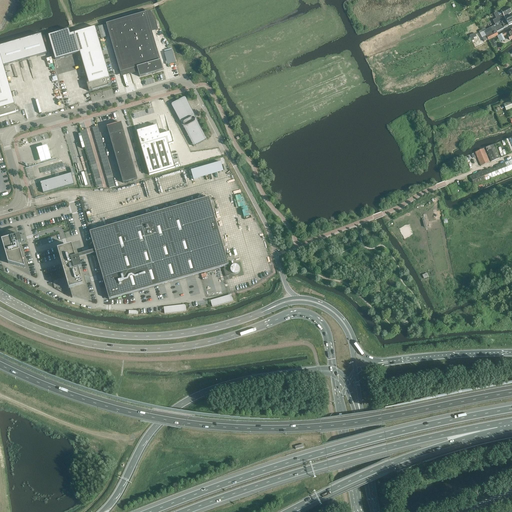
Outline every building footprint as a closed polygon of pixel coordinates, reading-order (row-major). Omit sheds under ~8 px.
[(498,5),(494,7),(496,12),(497,12),(499,11),(498,8),(506,3),(504,0),(499,0),(496,2),(498,5)] [(500,17),(493,21),(495,25),(505,19),(510,17),(508,14),(511,13),(508,7),(501,11),(498,13),(500,17)] [(146,13),(107,24),(120,72),(137,67),(138,72),(140,77),(163,70),(152,31),(146,13)] [(486,36),(482,38),(484,42),(485,43),(489,41),(488,40),(496,36),(498,35),(496,32),(511,24),(511,16),(506,20),(503,22),(503,21),(486,30),(483,31),(486,36)] [(57,32),(48,35),(55,60),(80,53),(89,84),(87,84),(89,91),(112,85),(98,36),(95,27),(74,33),(70,34),(70,32),(69,29),(57,32)] [(0,117),(19,112),(17,106),(15,107),(3,66),(47,53),(41,34),(0,45),(0,117)] [(173,51),(172,51),(164,53),(168,66),(176,63),(173,51)] [(193,146),(194,148),(208,141),(194,114),(193,111),(191,109),(190,106),(188,103),(186,98),(184,98),(173,104),(172,105),(172,106),(174,109),(175,112),(177,114),(178,117),(192,144),(193,146)] [(506,111),(511,108),(511,100),(503,105),(506,111)] [(121,123),(114,125),(117,133),(123,131),(124,131),(121,123)] [(114,125),(107,127),(109,135),(116,133),(117,133),(114,125)] [(141,130),(137,132),(149,175),(175,168),(168,145),(173,143),(170,132),(160,135),(157,126),(141,130)] [(117,133),(116,133),(118,140),(125,138),(123,131),(117,133)] [(109,135),(111,142),(118,140),(116,133),(109,135)] [(125,138),(118,140),(120,147),(127,145),(125,138)] [(118,140),(111,142),(113,149),(120,147),(118,140)] [(494,144),(485,148),(491,162),(500,158),(494,144)] [(127,145),(120,147),(122,154),(129,152),(127,145)] [(48,146),(36,150),(38,155),(40,164),(52,161),(49,152),(48,146)] [(120,147),(113,149),(115,156),(122,154),(120,147)] [(484,149),(475,152),(481,166),(489,163),(484,149)] [(129,152),(122,154),(124,161),(131,159),(129,152)] [(122,154),(115,156),(117,163),(124,161),(122,154)] [(131,159),(124,161),(126,167),(133,165),(131,159)] [(492,168),(470,177),(474,186),(491,179),(494,178),(511,170),(511,159),(495,167),(496,168),(493,169),(492,168)] [(124,161),(117,163),(119,170),(126,167),(124,161)] [(133,165),(126,167),(128,174),(135,172),(133,165)] [(126,167),(119,170),(121,176),(128,174),(126,167)] [(197,169),(191,171),(194,180),(199,179),(197,169)] [(135,172),(128,174),(130,181),(137,179),(135,172)] [(43,193),(74,184),(71,173),(40,182),(43,193)] [(128,174),(121,176),(123,183),(130,181),(128,174)] [(209,198),(89,232),(109,300),(229,265),(209,198)] [(6,239),(3,240),(9,262),(22,258),(24,258),(21,246),(20,244),(22,243),(22,242),(22,241),(22,240),(22,239),(21,239),(20,235),(18,236),(15,228),(3,232),(6,239)] [(77,250),(60,255),(66,277),(70,289),(72,297),(92,303),(86,284),(84,275),(79,258),(78,255),(77,250)] [(232,295),(210,301),(211,304),(212,308),(233,302),(232,295)] [(163,308),(164,311),(164,315),(187,312),(186,309),(186,305),(163,308)]
